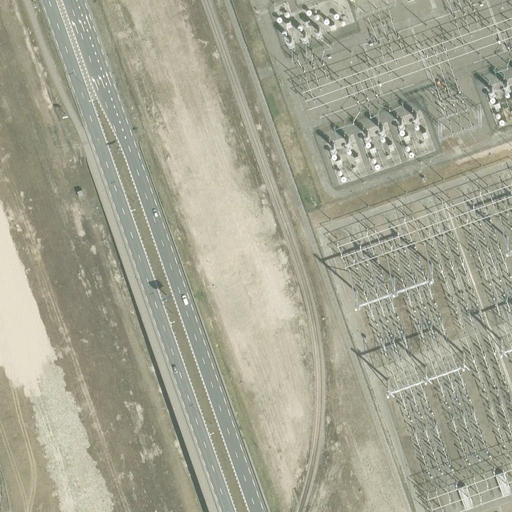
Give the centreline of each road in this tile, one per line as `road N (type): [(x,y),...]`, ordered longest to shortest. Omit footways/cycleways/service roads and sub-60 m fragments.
road 1 (secondary): [(258,511),(77,0)]
road 2 (secondary): [(48,0),(229,511)]
